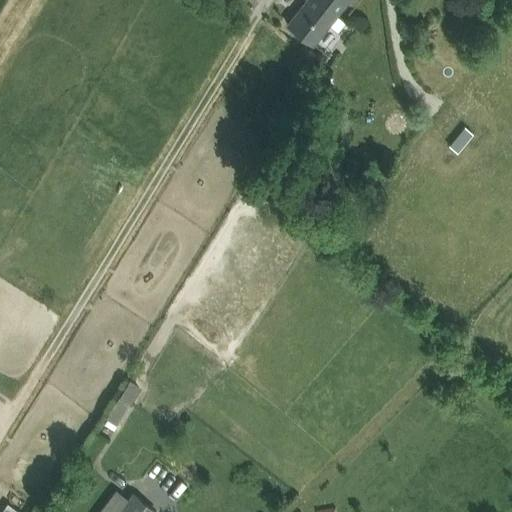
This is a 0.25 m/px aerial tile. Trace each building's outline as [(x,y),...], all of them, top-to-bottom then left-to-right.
[(307,0),(288,24),(313,43),(347,0),(307,0)] [(464,128),(449,146),(457,152),(472,134),(464,128)] [(350,159),(345,170),(353,174),(359,163),(350,159)] [(128,383),(117,401),(128,408),(139,390),(128,383)] [(117,511),(157,511),(158,511),(133,492),(117,511)]
